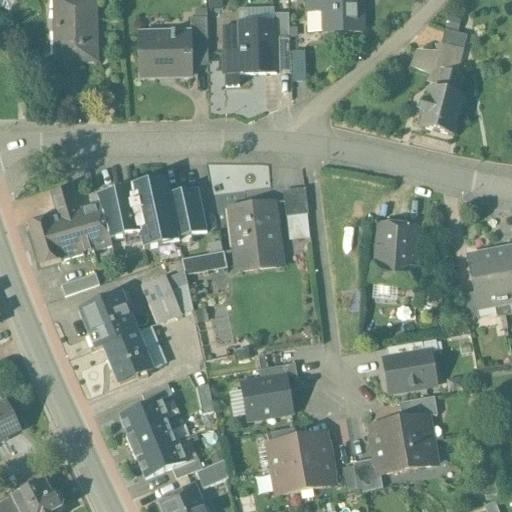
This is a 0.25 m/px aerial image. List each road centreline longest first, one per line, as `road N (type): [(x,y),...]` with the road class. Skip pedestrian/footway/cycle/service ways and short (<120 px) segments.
road 1 (residential): [(269,143),(0,145)]
road 2 (residential): [(338,397),(306,147)]
road 3 (residential): [(269,143),(357,79),(441,0)]
road 4 (residential): [(511,185),(306,147)]
road 5 (secondary): [(0,251),(78,438)]
